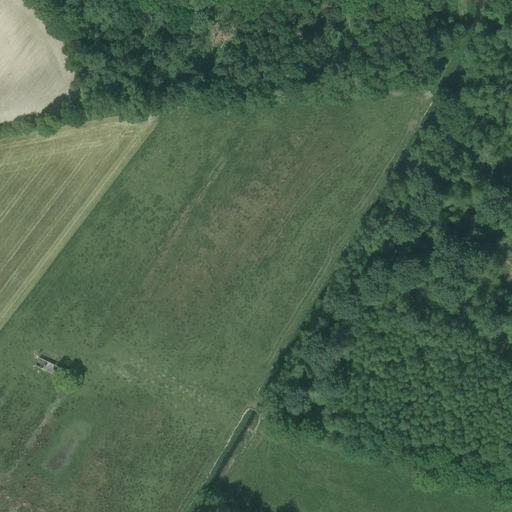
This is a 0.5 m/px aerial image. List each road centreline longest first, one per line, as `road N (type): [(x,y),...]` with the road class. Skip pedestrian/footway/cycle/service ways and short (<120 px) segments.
road 1 (track): [(218,395),(511,483)]
road 2 (track): [(359,209),(459,36),(467,0)]
road 3 (track): [(56,0),(84,11),(206,0)]
